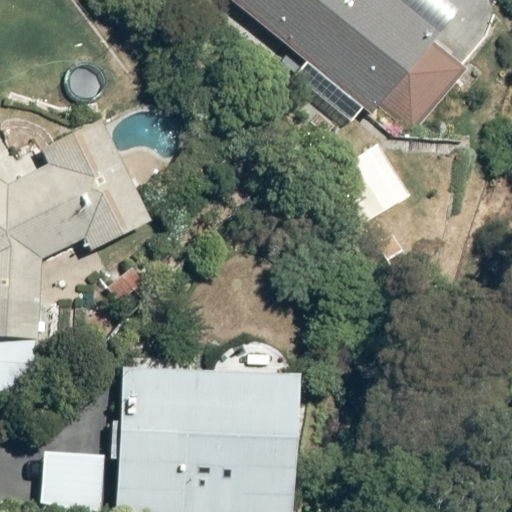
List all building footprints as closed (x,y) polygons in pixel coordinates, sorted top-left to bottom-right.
[(232,0),(368,116),(459,8),(450,0),(232,0)] [(5,186),(0,182),(0,397),(35,401),(41,259),(80,238),(87,252),(156,215),(101,113),(37,147),(46,163),(5,186)] [(411,191),(382,138),(328,167),(357,220),(411,191)] [(291,511),(298,372),(119,365),(112,511),(291,511)] [(104,452),(45,450),(43,507),(103,509),(104,452)]
